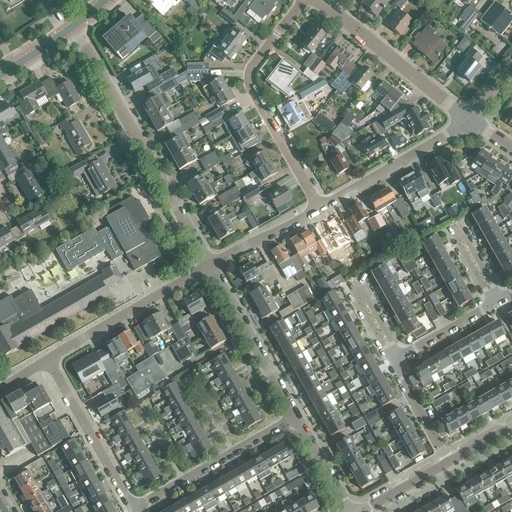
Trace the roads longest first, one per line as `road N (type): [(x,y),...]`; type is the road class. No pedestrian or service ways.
road 1 (residential): [(210,265),(72,25)]
road 2 (residential): [(319,207),(248,76),(302,0)]
road 3 (residential): [(466,121),(312,0)]
road 4 (residential): [(129,510),(294,415)]
road 5 (residential): [(47,361),(210,265)]
road 6 (residential): [(294,415),(210,265)]
road 7 (residential): [(319,207),(466,121)]
road 8 (residential): [(129,510),(47,361)]
road 9 (residential): [(210,265),(319,207)]
